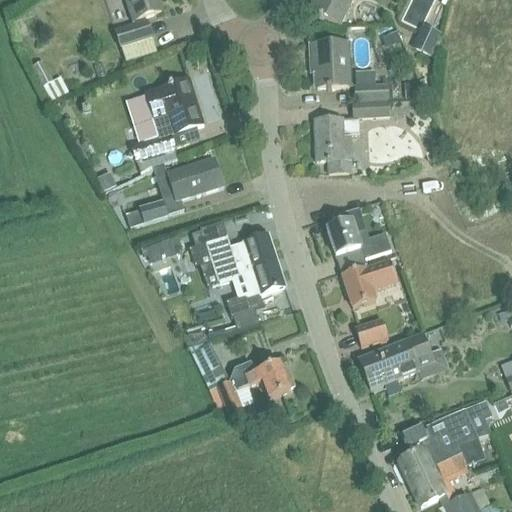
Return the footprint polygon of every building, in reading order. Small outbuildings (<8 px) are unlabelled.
[(125,0),(134,26),(145,22),(163,16),(157,0),(125,0)] [(315,0),(309,15),(327,23),(339,29),(353,0),(320,0),(319,1),(316,0),(315,0)] [(122,52),(133,48),(152,42),(147,27),(116,37),(122,52)] [(441,38),(422,29),(411,53),(430,62),(431,60),(441,38)] [(388,34),(392,47),(399,44),(395,32),(388,34)] [(347,48),(331,48),(311,49),(312,66),(316,66),(317,93),(349,91),(347,48)] [(43,65),(33,70),(43,90),(53,84),(50,78),(43,65)] [(352,71),(352,88),(372,88),(372,71),(352,71)] [(146,102),(131,106),(136,122),(143,146),(169,138),(170,139),(172,138),(173,138),(173,139),(184,136),(203,130),(196,105),(193,106),(186,86),(189,85),(189,84),(170,90),(154,95),(145,98),(146,102)] [(418,86),(404,86),(405,103),(419,102),(418,86)] [(387,90),(382,90),(355,92),(356,106),(387,104),(387,90)] [(314,125),(316,166),(328,166),(329,178),(352,177),(350,140),(359,140),(359,125),(390,123),(390,122),(414,121),(413,107),(389,108),(389,107),(352,109),(353,124),(334,125),(314,125)] [(170,139),(169,138),(143,146),(130,150),(135,166),(174,154),(170,139)] [(178,206),(204,198),(223,192),(214,163),(168,178),(178,206)] [(110,177),(96,184),(103,197),(117,190),(110,177)] [(163,206),(139,214),(144,228),(168,221),(163,206)] [(336,232),(327,235),(335,262),(361,253),(364,264),(391,255),(385,238),(367,244),(365,235),(356,238),(352,227),(351,227),(347,217),(333,222),(336,232)] [(285,291),(269,240),(230,252),(227,242),(195,252),(199,263),(210,260),(219,288),(233,284),(236,292),(248,288),(252,301),(285,291)] [(398,288),(390,265),(342,281),(352,313),(375,306),(372,296),(398,288)] [(250,314),(246,300),(226,307),(230,320),(232,320),(250,314)] [(250,314),(232,320),(235,330),(237,336),(260,329),(254,313),(250,314)] [(511,315),(511,313),(498,317),(501,326),(508,323),(511,329),(511,328),(511,315)] [(361,353),(388,344),(381,325),(355,334),(361,353)] [(235,330),(209,339),(210,344),(237,336),(235,330)] [(203,335),(183,341),(186,353),(187,352),(206,346),(203,335)] [(422,340),(375,359),(376,360),(378,359),(382,368),(363,376),(370,395),(417,376),(416,373),(432,366),(422,340)] [(203,386),(223,381),(213,345),(193,351),(203,386)] [(231,387),(217,393),(228,422),(229,423),(230,422),(245,417),(237,397),(260,388),(261,390),(267,405),(272,403),(290,396),(289,394),(295,391),(290,380),(285,382),(279,368),(261,376),(256,377),(252,368),(235,375),(231,387)] [(458,451),(477,443),(464,415),(443,424),(425,433),(424,433),(423,430),(400,441),(407,455),(413,451),(417,459),(399,467),(408,484),(462,459),(458,451)] [(462,459),(408,484),(421,511),(439,503),(445,500),(438,484),(458,474),(458,475),(485,464),(478,444),(477,443),(458,451),(462,459)] [(442,511),(478,511),(471,497),(442,511)]
